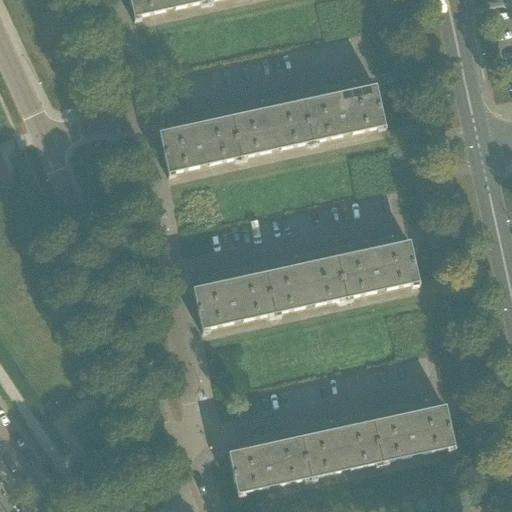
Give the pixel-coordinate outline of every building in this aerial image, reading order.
[(206,9),(203,0),(128,0),(134,25),(135,25),(134,18),(204,3),(205,9),(206,9)] [(203,0),(206,9),(207,9),(205,2),(216,0),(203,0)] [(375,90),(302,106),(312,150),(312,149),(311,143),(382,128),(383,134),(385,134),(375,90)] [(302,106),(231,122),(240,166),(241,165),(239,159),(310,143),(311,150),(312,150),(302,106)] [(240,166),(231,122),(158,138),(168,181),(169,181),(168,174),(238,159),(239,166),(240,166)] [(409,246),(336,263),(346,306),(345,299),(416,283),(417,290),(419,289),(409,246)] [(336,263),(264,278),(274,322),(275,321),(273,315),(344,299),(345,306),(346,306),(336,263)] [(274,322),(264,278),(192,294),(202,337),(203,337),(202,331),(272,315),(273,322),(274,322)] [(85,405),(47,430),(69,462),(107,438),(85,405)] [(445,411),(372,427),(381,471),(382,470),(380,463),(451,448),(453,455),(454,455),(445,411)] [(372,427),(301,442),(310,486),(311,486),(309,479),(379,464),(381,471),(372,427)] [(310,486),(301,442),(228,458),(237,502),(239,501),(237,494),(308,479),(309,486),(310,486)]
